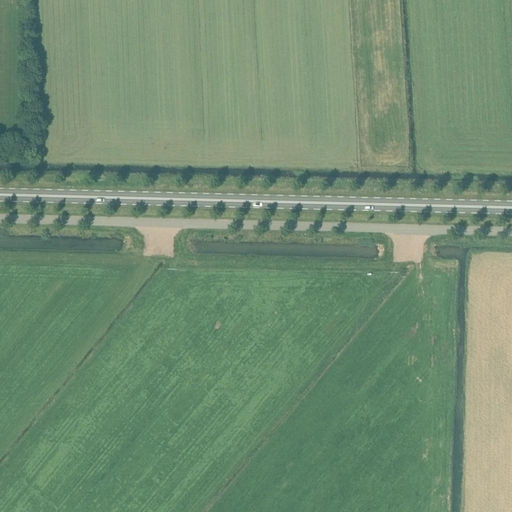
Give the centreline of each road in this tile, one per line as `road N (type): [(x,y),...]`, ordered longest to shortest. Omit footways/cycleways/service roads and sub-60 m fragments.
road 1 (unclassified): [(511,228),(0,215)]
road 2 (primary): [(511,209),(0,197)]
